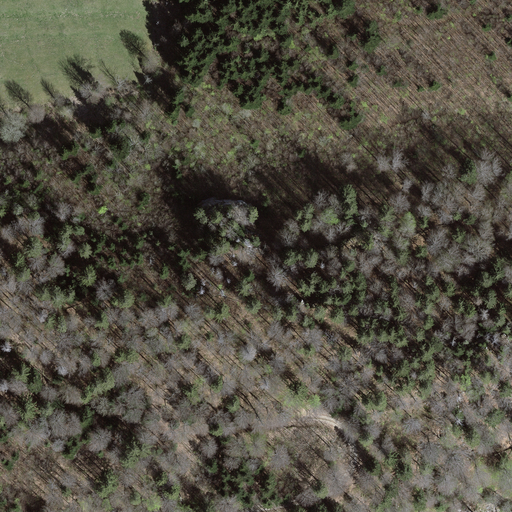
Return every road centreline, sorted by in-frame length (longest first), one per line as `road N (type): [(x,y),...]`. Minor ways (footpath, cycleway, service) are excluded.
road 1 (track): [(0,389),(66,396),(165,430),(335,423),(353,448),(342,484),(231,511)]
road 2 (track): [(511,7),(431,25),(370,17)]
